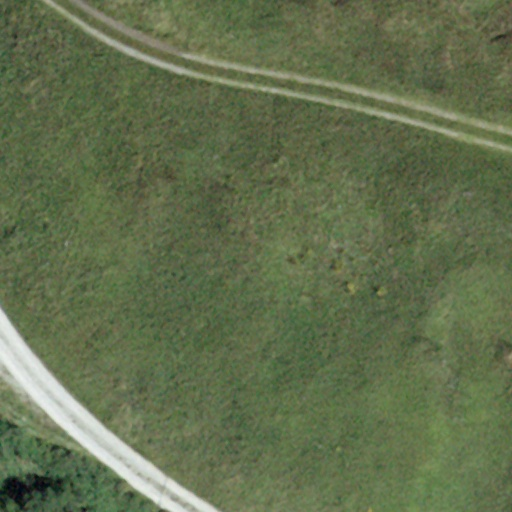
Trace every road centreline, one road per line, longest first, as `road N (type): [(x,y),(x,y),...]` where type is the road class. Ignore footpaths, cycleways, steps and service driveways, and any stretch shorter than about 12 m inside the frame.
road 1 (track): [(42,0),(134,69),(511,128)]
road 2 (track): [(205,511),(81,433),(0,327)]
